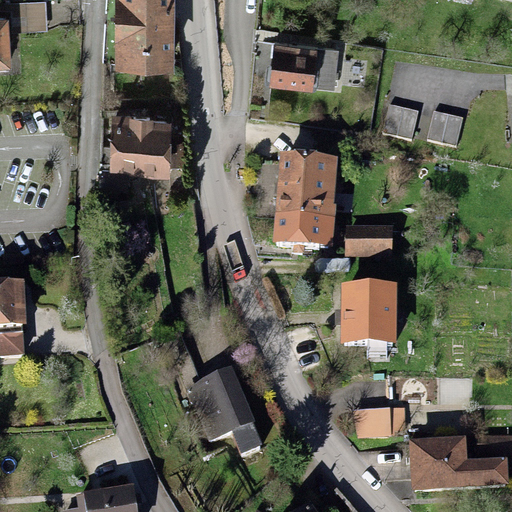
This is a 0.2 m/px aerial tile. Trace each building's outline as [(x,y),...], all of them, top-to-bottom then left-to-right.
[(170,64),(170,0),(121,0),(121,63),(170,64)] [(43,6),(0,7),(0,66),(7,66),(7,34),(45,33),(43,6)] [(343,47),(273,43),(271,84),(340,89),(343,47)] [(416,112),(388,107),(383,135),(411,140),(416,112)] [(144,110),(111,110),(111,150),(102,150),(102,187),(122,187),(122,169),(167,169),(168,114),(144,114),(144,110)] [(463,118),(435,113),(430,141),(458,146),(463,118)] [(281,166),(279,227),(334,227),(335,168),(281,166)] [(334,227),(279,227),(279,252),(334,252),(334,227)] [(395,235),(348,232),(346,259),(393,262),(395,235)] [(23,293),(0,292),(0,335),(18,335),(23,335),(23,293)] [(391,295),(341,295),(341,351),(391,351),(391,295)] [(18,335),(0,335),(0,360),(18,360),(18,335)] [(181,337),(161,346),(185,400),(193,397),(214,445),(236,435),(247,460),(267,451),(231,370),(201,383),(181,337)] [(511,441),(478,442),(478,458),(511,457),(511,441)] [(467,445),(409,447),(409,465),(415,465),(416,490),(506,487),(505,469),(467,470),(467,445)] [(134,511),(132,493),(78,498),(79,510),(63,511),(134,511)]
